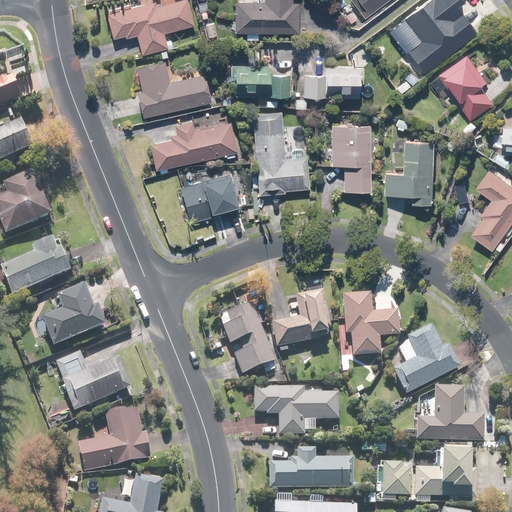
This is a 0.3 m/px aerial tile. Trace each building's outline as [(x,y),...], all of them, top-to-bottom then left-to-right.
[(155,2),(106,14),(113,39),(125,36),(126,40),(138,37),(143,55),(169,48),(165,33),(195,25),(188,0),(178,0),(157,6),(155,2)] [(208,0),(199,2),(202,20),(211,18),(208,0)] [(236,1),(234,32),(300,34),(301,2),(294,2),(293,0),(265,0),(265,2),(236,1)] [(352,0),(366,18),(391,0),(352,0)] [(425,0),(389,31),(427,76),(479,32),(459,8),(466,2),(464,0),(425,0)] [(216,22),(207,24),(209,40),(219,39),(216,22)] [(470,54),(441,74),(472,121),(495,105),(484,88),(488,86),(480,75),(483,73),(470,54)] [(166,60),(138,66),(143,90),(138,92),(144,118),(213,102),(207,73),(171,81),(166,60)] [(271,67),(232,65),(231,82),(235,83),(234,96),(257,98),(257,93),(267,93),(267,96),(280,97),(281,74),(271,74),(271,67)] [(325,75),(303,74),(302,96),(317,97),(318,94),(338,96),(338,97),(360,98),(361,79),(364,79),(365,69),(326,66),(325,75)] [(0,105),(23,99),(16,76),(0,81),(0,105)] [(282,110),(253,113),(258,169),(253,169),(254,189),(259,189),(260,196),(285,194),(285,192),(310,190),(308,157),(286,158),(282,110)] [(174,140),(153,145),(158,166),(152,167),(154,177),(170,173),(169,170),(238,152),(230,120),(197,128),(195,120),(177,125),(179,134),(173,136),(174,140)] [(0,162),(34,149),(24,124),(2,133),(0,128),(0,162)] [(372,194),(370,125),(330,126),(331,166),(345,166),(346,195),(372,194)] [(496,147),(504,148),(504,153),(511,153),(511,126),(506,126),(506,128),(505,135),(497,134),(496,147)] [(436,143),(407,142),(405,174),(386,173),(386,194),(414,195),(414,204),(433,205),(436,143)] [(511,161),(499,152),(494,159),(511,172),(511,161)] [(0,219),(7,236),(52,217),(34,171),(3,184),(8,195),(0,197),(0,219)] [(511,225),(511,184),(492,171),(479,189),(491,198),(487,203),(490,205),(482,216),(484,218),(473,234),(495,249),(511,225)] [(182,187),(191,222),(216,215),(215,213),(240,207),(232,174),(182,187)] [(37,254),(1,266),(10,296),(71,276),(59,238),(34,246),(37,254)] [(65,313),(43,320),(52,347),(107,329),(100,308),(94,310),(86,287),(59,296),(65,313)] [(323,291),(296,295),(299,317),(271,321),(275,349),(279,349),(280,353),(290,352),(289,347),(316,343),(315,336),(329,333),(323,291)] [(372,294),(342,296),(345,342),(352,342),(353,358),(383,356),(381,338),(400,337),(398,312),(373,314),(372,294)] [(256,315),(251,304),(226,316),(230,324),(223,328),(232,345),(238,342),(243,352),(234,356),(244,378),(262,369),(265,375),(276,369),(273,363),(278,360),(261,328),(265,326),(259,313),(256,315)] [(416,358),(393,369),(406,397),(461,370),(450,346),(443,349),(431,325),(406,337),(416,358)] [(80,351),(56,361),(76,412),(132,391),(119,357),(87,370),(80,351)] [(312,386),(252,389),(253,414),(267,413),(267,417),(277,417),(278,437),(306,436),(306,428),(311,428),(311,422),(340,421),(338,389),(312,391),(312,386)] [(434,387),(434,390),(418,399),(418,418),(417,441),(485,442),(485,416),(464,416),(464,387),(434,387)] [(109,436),(78,443),(84,473),(153,459),(148,433),(142,434),(137,409),(105,416),(109,436)] [(354,458),(315,458),(315,448),(297,448),(297,459),(290,459),(290,463),(270,463),(270,490),(294,490),(294,489),(354,489),(354,458)] [(439,470),(415,469),(414,498),(450,499),(450,504),(475,504),(476,489),(471,489),(472,449),(440,448),(439,470)] [(403,464),(384,464),(383,495),(379,495),(379,502),(396,503),(396,497),(410,498),(411,470),(403,470),(403,464)] [(158,511),(163,481),(124,475),(121,492),(106,489),(105,497),(101,497),(98,511),(158,511)] [(356,511),(357,506),(275,501),(273,511),(356,511)]
